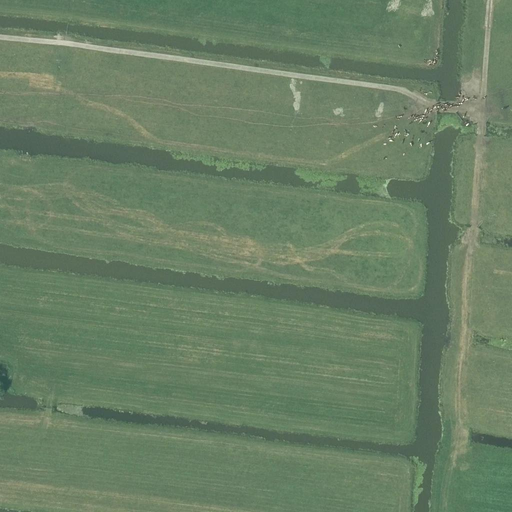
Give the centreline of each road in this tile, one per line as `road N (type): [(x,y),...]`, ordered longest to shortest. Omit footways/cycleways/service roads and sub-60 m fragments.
road 1 (track): [(0,37),(399,90),(428,107),(481,113)]
road 2 (track): [(490,0),(462,455)]
